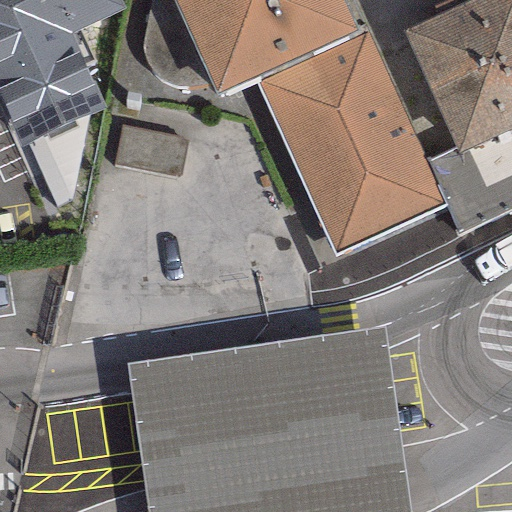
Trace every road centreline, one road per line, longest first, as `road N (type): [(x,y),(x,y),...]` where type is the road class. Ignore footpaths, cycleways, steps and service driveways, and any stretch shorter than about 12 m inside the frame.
road 1 (primary): [(511,257),(391,313),(0,383)]
road 2 (primary): [(243,511),(402,477),(511,431)]
